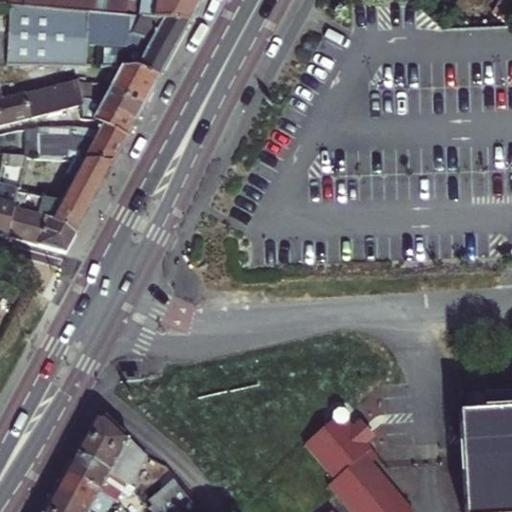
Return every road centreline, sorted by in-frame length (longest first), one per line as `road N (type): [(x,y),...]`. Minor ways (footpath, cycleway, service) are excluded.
road 1 (primary): [(1,511),(159,233),(253,11)]
road 2 (primary): [(253,11),(184,114),(0,447)]
